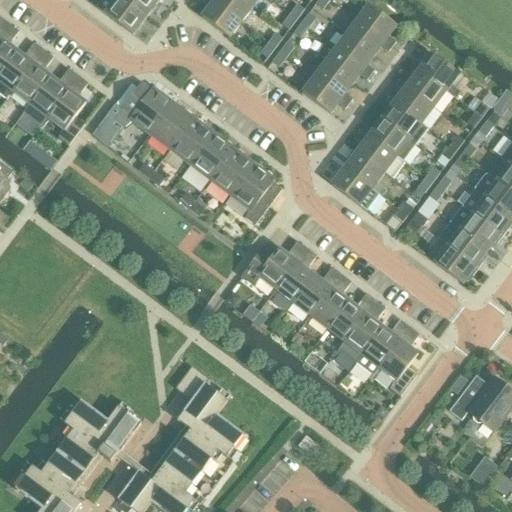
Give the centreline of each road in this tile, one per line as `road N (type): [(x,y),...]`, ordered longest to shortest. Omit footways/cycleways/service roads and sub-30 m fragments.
road 1 (residential): [(479,330),(299,195),(292,134),(183,58),(124,64),(39,0)]
road 2 (residential): [(422,511),(370,470),(479,330)]
